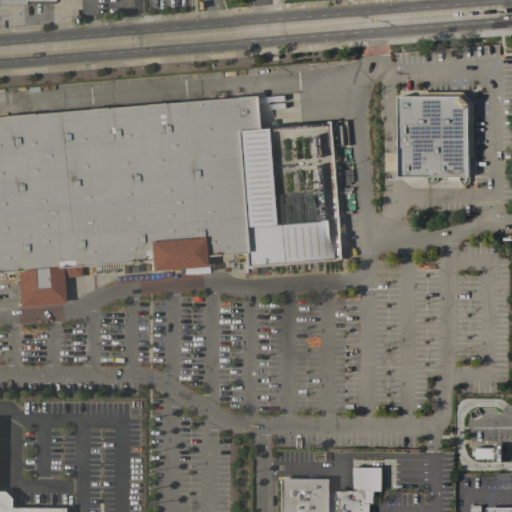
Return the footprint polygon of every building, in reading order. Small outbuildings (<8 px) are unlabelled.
[(474,157),(469,157),(469,176),(459,176),(459,180),(447,180),(447,176),(399,177),(399,170),(390,170),(388,170),(388,153),(390,153),(399,153),(398,111),(396,111),(396,107),(398,107),(398,96),(419,96),(419,92),(462,91),(473,102),(474,157)] [(200,256),(201,266),(147,271),(146,261),(77,266),(77,276),(59,277),(61,302),(15,306),(13,272),(0,273),(0,116),(250,96),(253,129),(233,131),(242,252),(200,256)] [(233,131),(253,129),(264,128),(272,225),(327,220),(330,259),(243,266),(242,252),(233,131)] [(497,440),(497,464),(469,464),(469,460),(465,460),(465,444),(469,444),(469,440),(497,440)] [(275,511),(275,478),(322,478),(322,490),(352,490),(352,467),(382,467),(381,491),(374,491),(374,503),(370,503),(369,511),(275,511)] [(0,511),(0,490),(7,497),(7,507),(60,507),(60,511),(0,511)]
